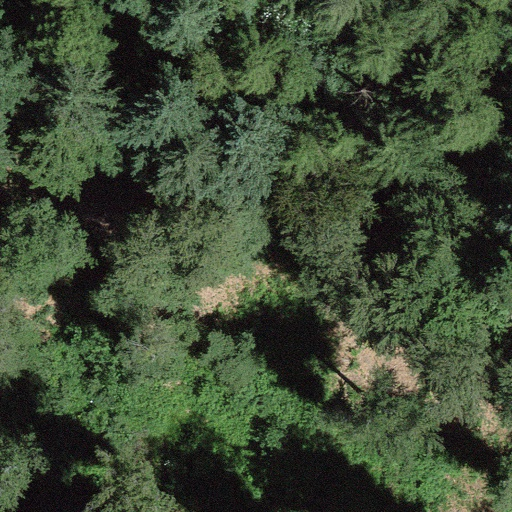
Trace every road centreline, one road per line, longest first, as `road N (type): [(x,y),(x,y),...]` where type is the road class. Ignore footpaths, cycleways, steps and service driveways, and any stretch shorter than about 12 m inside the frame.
road 1 (track): [(0,229),(197,204),(311,217),(416,263),(511,333)]
road 2 (track): [(311,217),(511,187)]
